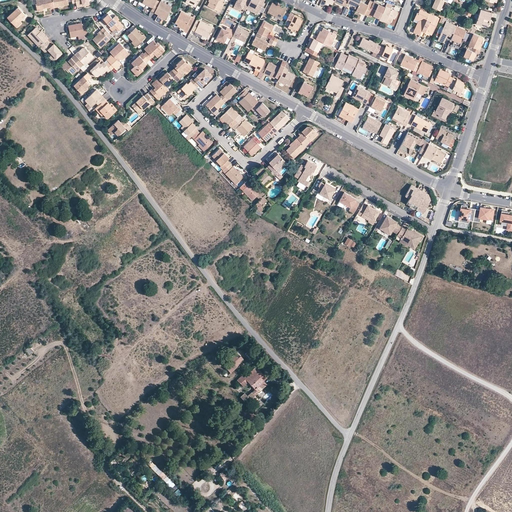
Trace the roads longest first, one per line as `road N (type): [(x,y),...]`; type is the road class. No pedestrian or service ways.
road 1 (unclassified): [(0,22),(52,71),(254,334),(349,437)]
road 2 (residential): [(433,233),(349,437)]
road 3 (residential): [(229,69),(195,110),(246,164),(306,112)]
road 4 (residential): [(306,112),(447,189)]
road 5 (track): [(398,326),(511,397)]
road 6 (residential): [(433,233),(328,171)]
